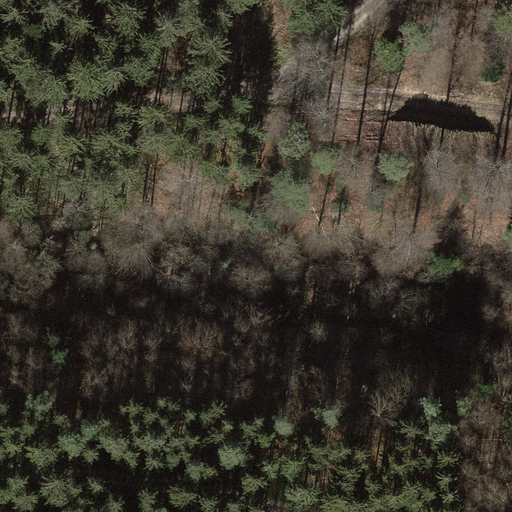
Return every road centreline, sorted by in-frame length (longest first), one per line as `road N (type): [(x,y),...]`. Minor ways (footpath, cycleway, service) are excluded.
road 1 (track): [(0,125),(273,92),(511,116)]
road 2 (track): [(304,511),(0,465)]
road 3 (track): [(377,0),(273,92)]
